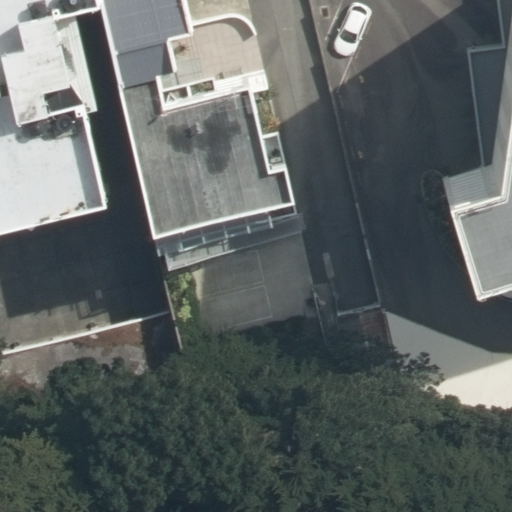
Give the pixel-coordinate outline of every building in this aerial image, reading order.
[(0,0),(0,215),(107,187),(84,102),(95,99),(70,0),(0,0)] [(87,0),(139,231),(144,229),(149,251),(158,249),(161,267),(307,230),(303,212),(298,214),(277,126),(263,130),(253,91),(270,86),(257,31),(253,23),(246,17),(238,13),(230,13),(191,22),(185,0),(87,0)] [(511,255),(511,15),(494,152),(449,167),(481,266),(511,255)] [(311,251),(0,345),(0,450),(5,467),(345,364),(311,251)] [(511,356),(495,355),(394,318),(403,382),(460,418),(511,420),(511,356)]
